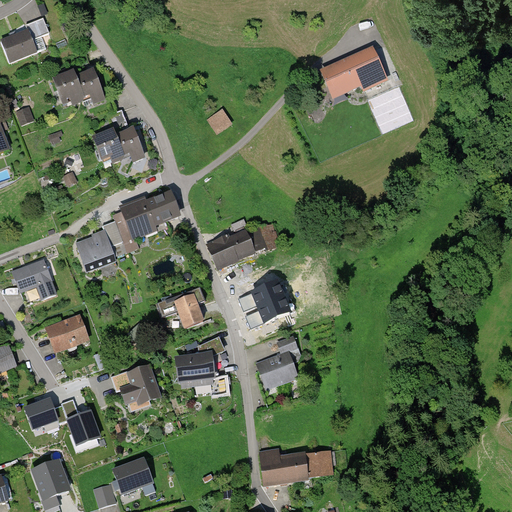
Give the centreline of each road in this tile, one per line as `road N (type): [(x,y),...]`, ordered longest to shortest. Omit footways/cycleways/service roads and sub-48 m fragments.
road 1 (residential): [(272,511),(258,492),(233,324),(175,176)]
road 2 (track): [(180,189),(242,145),(305,78),(373,38)]
road 3 (residential): [(175,176),(152,118),(73,0)]
road 4 (residential): [(0,261),(58,240),(106,206),(175,176)]
